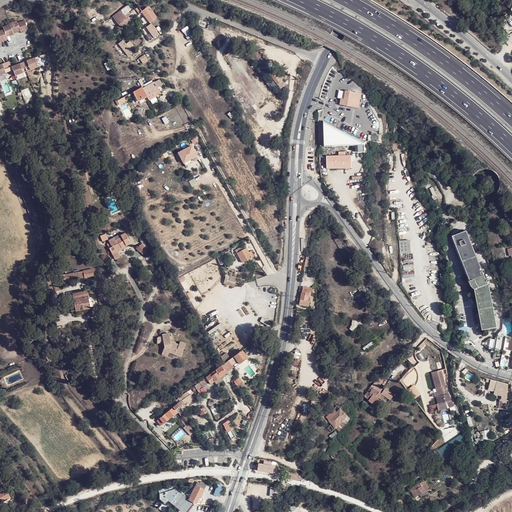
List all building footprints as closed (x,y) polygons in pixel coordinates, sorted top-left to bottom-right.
[(150,24),(157,18),(151,10),(149,8),(147,8),(141,12),(143,14),(142,14),(150,24)] [(120,11),(112,17),(118,25),(122,29),(131,22),(127,18),(126,19),(120,11)] [(23,21),(16,24),(19,32),(20,34),(27,31),(23,21)] [(16,24),(15,22),(8,25),(9,25),(12,34),(19,32),(16,24)] [(12,34),(9,25),(2,28),(3,31),(5,38),(12,35),(12,34)] [(154,39),(159,35),(151,25),(146,28),(154,39)] [(188,27),(182,29),(184,36),(190,34),(188,27)] [(129,42),(126,44),(123,40),(115,46),(124,59),(132,53),(129,49),(133,46),(129,42)] [(232,68),(245,59),(239,49),(226,57),(232,68)] [(139,58),(143,64),(147,62),(143,55),(139,58)] [(23,67),(26,74),(38,70),(34,61),(29,63),(28,63),(28,64),(28,65),(23,67)] [(0,76),(12,72),(11,70),(9,64),(0,68),(0,67),(0,76)] [(280,90),(287,85),(284,81),(287,78),(281,70),(277,72),(271,64),(265,69),(266,70),(280,90)] [(16,68),(11,70),(12,72),(14,79),(26,74),(23,67),(18,68),(17,68),(16,68)] [(142,88),(133,93),(138,102),(154,92),(157,96),(161,94),(154,82),(143,89),(142,88)] [(340,106),(352,108),(353,99),(359,100),(359,98),(365,99),(366,94),(346,91),(344,101),(341,101),(340,106)] [(256,131),(280,112),(270,100),(246,119),(256,131)] [(364,144),(323,121),(324,147),(364,147),(364,144)] [(185,167),(198,159),(191,147),(178,154),(185,167)] [(351,156),(326,157),(326,170),(352,170),(351,156)] [(352,177),(352,185),(362,184),(362,176),(352,177)] [(432,200),(437,197),(432,186),(429,188),(432,195),(431,196),(432,200)] [(495,326),(497,326),(489,286),(484,275),(466,231),(464,232),(482,276),(487,287),(495,326)] [(477,292),(485,330),(497,328),(497,326),(495,326),(487,287),(482,276),(464,232),(455,236),(472,280),(470,281),(469,281),(475,292),(477,292)] [(121,248),(122,249),(131,243),(125,233),(121,235),(120,233),(114,236),(115,238),(109,241),(111,245),(108,247),(112,255),(117,253),(116,250),(121,248)] [(452,236),(470,281),(472,280),(455,236),(452,236)] [(399,240),(399,254),(410,253),(410,240),(399,240)] [(143,255),(149,251),(143,243),(136,248),(139,252),(141,252),(143,255)] [(242,263),(253,257),(251,251),(249,252),(245,245),(235,250),(242,263)] [(94,278),(93,271),(84,272),(85,279),(94,278)] [(166,282),(172,278),(169,274),(163,277),(166,282)] [(235,287),(237,278),(225,275),(223,284),(235,287)] [(307,306),(312,291),(303,288),(299,303),(307,306)] [(477,292),(475,292),(482,331),(485,330),(477,292)] [(72,295),(75,312),(80,311),(90,309),(87,293),(72,295)] [(356,330),(356,326),(362,326),(362,321),(350,321),(350,330),(356,330)] [(169,335),(162,336),(162,338),(163,348),(160,355),(166,357),(168,354),(179,359),(184,345),(179,344),(178,346),(170,343),(169,335)] [(503,352),(506,337),(497,335),(495,350),(503,352)] [(472,345),(470,347),(470,346),(469,346),(469,343),(465,344),(465,342),(468,341),(469,341),(469,340),(467,337),(459,337),(458,342),(471,352),(475,348),(472,345)] [(247,359),(241,351),(233,358),(239,366),(247,359)] [(205,378),(210,385),(211,386),(214,383),(221,378),(232,370),(227,363),(222,366),(205,378)] [(380,377),(372,386),(364,396),(368,401),(368,402),(372,405),(379,399),(382,395),(380,393),(375,388),(379,384),(381,385),(384,381),(380,377)] [(445,415),(450,414),(445,401),(444,398),(443,397),(443,395),(441,377),(435,378),(437,403),(445,415)] [(205,388),(210,385),(205,378),(201,381),(205,388)] [(236,387),(242,382),(238,378),(233,382),(236,387)] [(201,381),(194,386),(198,393),(205,388),(201,381)] [(375,388),(380,393),(384,388),(381,385),(379,384),(375,388)] [(189,396),(187,392),(181,397),(183,400),(185,399),(189,396)] [(389,392),(385,397),(389,401),(394,396),(389,392)] [(180,408),(178,405),(159,420),(164,426),(179,415),(176,411),(180,408)] [(332,424),(336,429),(348,417),(337,406),(326,417),(332,424)] [(332,433),(336,429),(332,424),(327,429),(332,433)] [(479,432),(481,441),(490,439),(489,430),(479,432)] [(258,464),(257,471),(272,473),(272,472),(273,467),(273,466),(271,466),(262,465),(258,464)] [(424,480),(409,490),(414,498),(430,488),(424,480)] [(195,505),(196,503),(203,489),(191,483),(185,494),(187,498),(189,499),(194,504),(195,505)] [(187,511),(194,504),(189,499),(187,498),(185,494),(178,489),(177,484),(164,487),(165,489),(158,490),(159,493),(160,495),(160,496),(166,502),(167,501),(178,510),(177,511),(176,511),(187,511)] [(219,497),(222,488),(216,486),(213,495),(219,497)] [(0,499),(2,502),(10,498),(4,487),(0,489),(0,499)]
